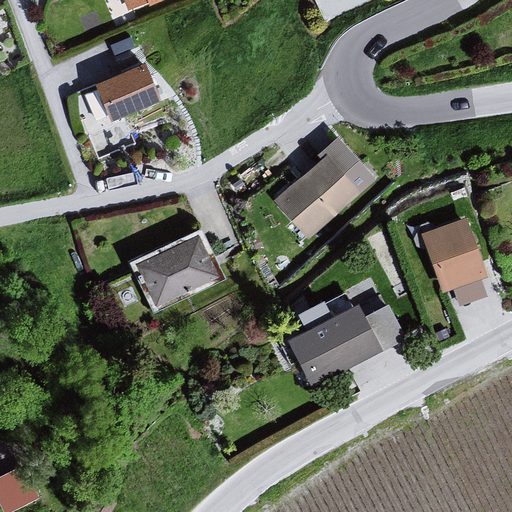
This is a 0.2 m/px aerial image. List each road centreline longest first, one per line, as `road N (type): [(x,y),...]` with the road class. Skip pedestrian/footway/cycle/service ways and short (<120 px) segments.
road 1 (residential): [(0,220),(197,178),(347,95)]
road 2 (tertiary): [(511,339),(289,460),(224,511)]
road 3 (tertiary): [(347,95),(378,115),(511,104)]
road 4 (tertiary): [(452,0),(356,50),(347,95)]
